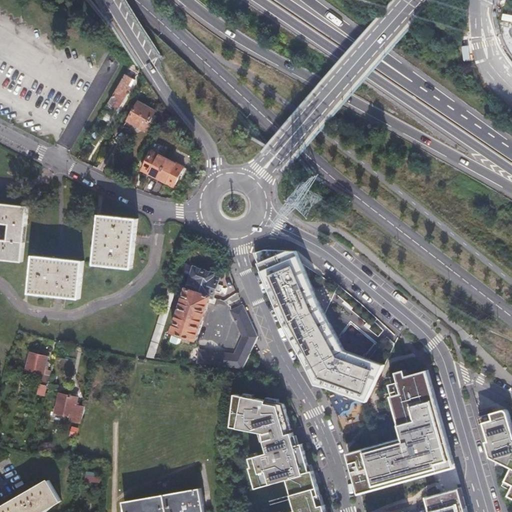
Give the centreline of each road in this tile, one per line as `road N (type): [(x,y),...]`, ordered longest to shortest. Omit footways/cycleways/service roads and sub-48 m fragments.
road 1 (motorway): [(192,0),(258,47),(511,188)]
road 2 (motorway): [(253,0),(511,173)]
road 3 (residential): [(238,233),(260,308),(339,455),(353,511)]
road 4 (motorway): [(503,148),(280,0)]
road 5 (motorway): [(503,148),(308,0)]
road 6 (tertiary): [(410,4),(251,187)]
road 7 (secondary): [(257,218),(317,247),(414,323),(442,360)]
road 8 (residential): [(0,132),(154,205),(206,213)]
road 9 (secondary): [(486,511),(445,368)]
